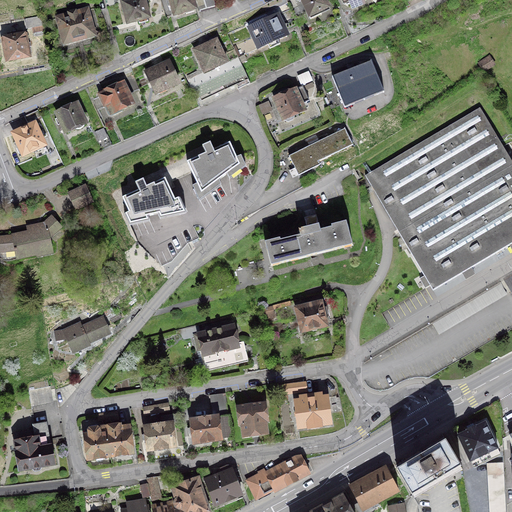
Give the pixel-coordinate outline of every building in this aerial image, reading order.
[(128,0),(122,2),(128,23),(138,20),(139,24),(148,21),(147,18),(149,17),(143,0),(128,0)] [(172,5),(174,15),(186,11),(186,14),(193,12),(193,9),(195,9),(192,0),(167,0),(166,0),(168,6),(172,5)] [(198,0),(201,10),(216,6),(213,0),(198,0)] [(301,0),(310,19),(321,14),(320,11),(329,7),(325,0),(301,0)] [(69,15),(58,18),(65,45),(76,42),(74,37),(93,32),(87,10),(76,13),(76,10),(68,12),(69,15)] [(250,28),(259,48),(286,35),(277,15),(250,28)] [(28,28),(43,26),(41,16),(26,19),(28,28)] [(2,39),(6,59),(29,55),(26,34),(22,35),(21,31),(8,34),(8,38),(2,39)] [(194,50),(203,71),(204,72),(214,67),(215,68),(227,62),(216,39),(208,43),(208,42),(201,45),(202,46),(194,50)] [(249,61),(255,76),(273,67),(266,53),(249,61)] [(57,58),(62,76),(74,72),(69,55),(57,58)] [(479,63),(484,71),(490,67),(487,62),(491,59),(489,56),(479,63)] [(204,72),(203,71),(190,77),(197,93),(231,76),(238,90),(250,84),(238,57),(227,62),(215,68),(214,67),(204,72)] [(179,83),(169,62),(160,66),(160,65),(153,67),(154,69),(146,72),(152,87),(155,86),(158,92),(167,88),(167,89),(179,83)] [(343,104),(382,89),(371,62),(333,78),(343,104)] [(108,105),(112,114),(133,104),(127,91),(138,86),(133,74),(122,80),(123,83),(98,94),(104,107),(108,105)] [(274,98),(283,120),(288,122),(293,120),(294,116),(305,111),(302,104),(309,101),(303,86),(274,98)] [(182,96),(174,99),(181,114),(188,111),(182,96)] [(64,129),(65,132),(74,128),(77,129),(81,129),(83,127),(84,123),(85,123),(77,104),(57,113),(59,117),(55,119),(60,130),(64,129)] [(396,234),(399,233),(433,290),(511,243),(511,162),(480,108),(365,176),(397,229),(394,231),(396,234)] [(24,116),(28,123),(41,117),(38,110),(24,116)] [(20,147),(23,155),(35,149),(38,151),(41,149),(42,146),(44,145),(35,124),(13,134),(17,141),(13,143),(16,149),(20,147)] [(94,132),(101,147),(110,143),(103,128),(94,132)] [(318,161),(353,145),(345,129),(289,156),(298,175),(320,165),(318,161)] [(206,154),(187,162),(201,193),(240,165),(230,143),(213,150),(210,143),(202,146),(206,154)] [(122,198),(132,219),(179,210),(165,178),(146,187),(143,179),(135,183),(139,190),(122,198)] [(69,194),(76,208),(92,201),(85,186),(69,194)] [(52,217),(44,225),(49,237),(60,227),(52,217)] [(317,218),(305,221),(307,228),(282,234),(284,240),(280,241),(280,239),(265,242),(271,265),(317,254),(316,248),(323,246),(324,250),(332,247),(333,250),(344,247),(343,245),(351,243),(346,222),(331,226),(332,228),(328,229),(327,223),(319,225),(317,218)] [(29,232),(12,236),(14,249),(15,252),(16,252),(17,258),(52,251),(49,237),(44,225),(28,228),(29,232)] [(0,250),(14,249),(12,236),(6,237),(6,238),(0,238),(0,250)] [(439,335),(507,295),(500,283),(432,323),(439,335)] [(296,308),(302,331),(309,329),(312,331),(317,330),(318,328),(331,325),(326,304),(321,305),(321,302),(313,304),(308,304),(304,306),(296,308)] [(262,309),(265,322),(273,320),(272,315),(274,314),(272,306),(262,309)] [(109,333),(103,318),(81,328),(79,324),(63,332),(73,351),(88,344),(88,342),(109,333)] [(198,334),(199,334),(197,326),(179,330),(184,338),(198,335),(198,334)] [(233,326),(199,334),(198,334),(198,335),(207,370),(204,371),(204,372),(248,361),(243,342),(237,343),(233,326)] [(256,352),(259,366),(273,363),(270,349),(256,352)] [(52,373),(58,387),(74,381),(68,367),(52,373)] [(305,382),(277,386),(278,394),(306,391),(305,382)] [(31,405),(53,401),(50,386),(28,390),(31,405)] [(211,395),(214,416),(228,414),(225,393),(211,395)] [(330,423),(327,397),(321,397),(321,393),(300,396),(301,400),(295,401),(299,428),(308,426),(309,427),(320,426),(320,425),(330,423)] [(144,415),(170,410),(168,403),(143,407),(144,415)] [(265,403),(237,407),(240,425),(241,424),(243,436),(267,433),(265,421),(267,421),(265,403)] [(117,411),(104,413),(105,420),(105,421),(118,419),(117,411)] [(148,450),(175,446),(172,423),(179,422),(178,414),(163,416),(164,424),(144,426),(145,434),(142,435),(143,440),(146,440),(148,450)] [(228,414),(214,416),(190,420),(194,443),(221,439),(221,438),(232,437),(228,415),(228,414)] [(15,441),(19,470),(32,467),(32,469),(35,471),(40,470),(41,468),(41,466),(53,464),(46,422),(33,425),(34,430),(15,434),(16,441),(15,441)] [(468,431),(458,435),(474,467),(500,455),(485,422),(476,427),(475,425),(467,429),(468,431)] [(106,425),(110,456),(133,452),(129,426),(121,427),(120,423),(106,425)] [(110,456),(106,425),(88,428),(88,430),(85,430),(86,435),(85,435),(88,459),(96,458),(96,460),(103,459),(103,457),(110,456)] [(397,469),(412,495),(461,466),(446,440),(397,469)] [(303,454),(300,455),(287,462),(286,461),(280,464),(280,465),(266,472),(264,470),(258,473),(259,474),(247,481),(256,499),(273,490),(274,491),(309,472),(303,461),(306,460),(303,454)] [(486,464),(489,511),(505,511),(502,463),(486,464)] [(208,469),(199,470),(203,481),(205,480),(215,504),(242,494),(233,473),(238,471),(237,467),(232,469),(230,465),(221,469),(223,473),(211,478),(208,469)] [(386,467),(350,487),(363,511),(367,511),(380,505),(377,501),(398,490),(386,467)] [(148,479),(153,500),(160,498),(155,477),(148,479)] [(173,500),(176,511),(205,511),(209,511),(198,478),(172,486),(176,499),(173,500)] [(140,485),(143,498),(150,496),(146,483),(140,485)] [(350,511),(342,496),(312,511),(350,511)] [(121,511),(148,511),(148,506),(146,506),(145,500),(126,503),(128,510),(121,511)] [(176,511),(173,500),(171,500),(171,502),(152,506),(153,511),(176,511)] [(389,506),(389,511),(405,511),(403,503),(389,506)]
